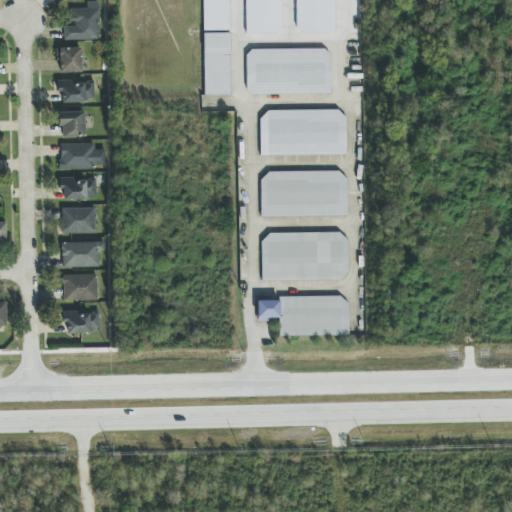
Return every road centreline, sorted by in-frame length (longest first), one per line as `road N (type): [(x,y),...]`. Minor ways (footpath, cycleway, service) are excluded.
road 1 (primary): [(0,419),(511,407)]
road 2 (primary): [(511,379),(0,389)]
road 3 (residential): [(29,114),(38,388)]
road 4 (residential): [(0,19),(27,19),(29,114)]
